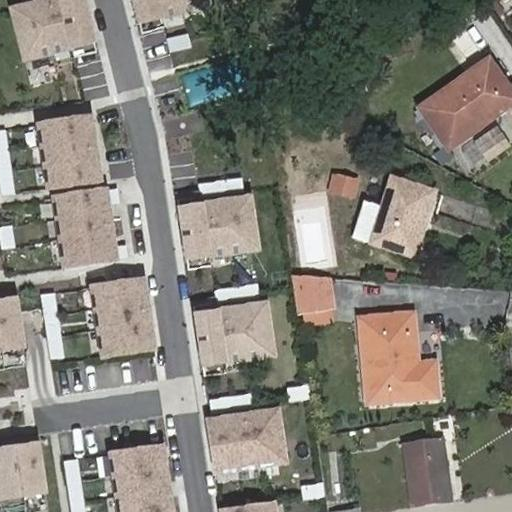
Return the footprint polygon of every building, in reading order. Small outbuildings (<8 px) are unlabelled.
[(58,0),(13,11),(26,62),(74,50),(96,44),(84,0),(58,0)] [(133,0),(140,26),(162,20),(210,8),(207,0),(133,0)] [(162,20),(140,26),(143,36),(164,30),(162,20)] [(167,41),(170,55),(192,50),(189,36),(167,41)] [(96,44),(74,50),(75,56),(76,60),(98,54),(96,44)] [(348,51),(322,64),(333,88),(348,80),(360,75),(348,51)] [(505,99),(511,94),(511,89),(491,59),(419,107),(446,148),(510,106),(505,99)] [(360,75),(348,80),(351,86),(362,81),(360,75)] [(39,127),(49,191),(100,183),(91,119),(39,127)] [(6,132),(0,132),(0,185),(2,198),(15,196),(6,132)] [(386,178),(368,242),(414,255),(431,189),(386,178)] [(242,180),(198,187),(200,199),(244,194),(242,180)] [(118,191),(106,192),(108,207),(120,205),(118,191)] [(65,270),(116,262),(114,249),(108,207),(106,192),(55,200),(65,270)] [(178,202),(179,210),(201,207),(200,199),(178,202)] [(201,207),(179,210),(187,262),(209,259),(210,259),(258,252),(250,200),(223,204),(201,207)] [(12,228),(0,229),(0,240),(2,252),(15,250),(12,228)] [(114,249),(116,262),(128,260),(126,248),(114,249)] [(209,259),(187,262),(188,272),(211,269),(210,259),(209,259)] [(328,312),(324,277),(294,276),(292,275),(298,316),(328,312)] [(154,351),(144,282),(92,290),(102,359),(154,351)] [(54,295),(41,297),(51,361),(64,359),(54,295)] [(23,350),(16,300),(0,302),(0,352),(0,353),(23,350)] [(217,305),(194,308),(195,317),(217,314),(218,313),(217,305)] [(217,314),(195,317),(203,368),(224,365),(225,365),(273,358),(266,306),(238,310),(218,313),(217,314)] [(362,321),(369,405),(439,397),(435,365),(420,367),(416,316),(362,321)] [(203,368),(200,369),(201,379),(227,375),(225,365),(224,365),(203,368)] [(308,388),(287,391),(289,404),(310,400),(308,388)] [(210,402),(211,415),(254,409),(252,396),(231,399),(210,402)] [(278,412),(208,422),(215,474),(286,463),(278,412)] [(123,441),(153,435),(151,423),(120,430),(123,441)] [(398,446),(407,510),(448,503),(438,439),(398,446)] [(38,445),(0,451),(0,501),(23,498),(45,495),(40,461),(38,445)] [(171,511),(162,449),(110,456),(118,511),(171,511)] [(84,511),(77,461),(64,463),(71,511),(84,511)] [(301,489),(303,502),(325,498),(323,485),(301,489)] [(23,498),(0,501),(0,503),(1,511),(24,507),(23,498)]
